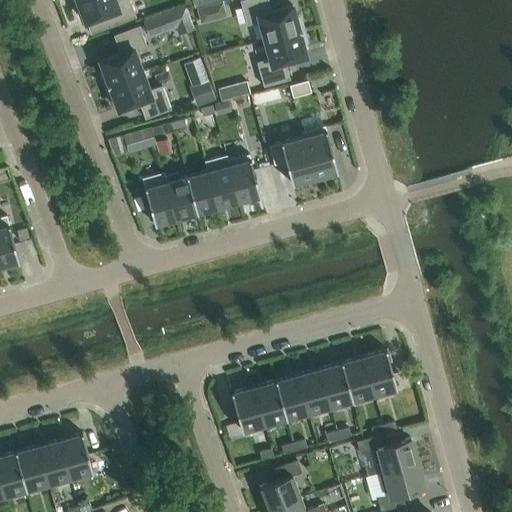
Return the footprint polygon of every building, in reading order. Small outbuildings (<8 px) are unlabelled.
[(72,0),(76,11),(81,11),(84,21),(104,13),(109,26),(135,16),(128,0),(72,0)] [(258,20),(264,39),(301,28),(298,15),(293,14),(290,4),(270,10),(267,0),(238,0),(245,24),(258,20)] [(154,33),(179,25),(181,31),(197,26),(189,2),(148,17),(154,33)] [(208,4),(196,7),(200,23),(213,19),(208,4)] [(105,84),(142,70),(135,53),(148,48),(139,24),(114,34),(120,51),(100,58),(103,68),(100,71),(105,84)] [(301,28),(264,39),(269,57),(256,61),(262,85),(289,78),(284,60),(304,55),(302,45),(305,42),(301,28)] [(149,89),(142,70),(105,84),(110,98),(114,98),(118,108),(139,100),(145,117),(171,108),(162,84),(149,89)] [(307,79),(288,84),(292,96),(310,91),(307,79)] [(235,96),(249,92),(246,80),(232,83),(235,96)] [(196,105),(215,98),(210,85),(191,92),(196,105)] [(211,104),(200,107),(202,115),(213,112),(211,104)] [(183,118),(171,121),(173,129),(185,126),(183,118)] [(171,121),(159,124),(162,132),(173,129),(171,121)] [(332,171),(337,170),(324,125),(301,131),(302,135),(314,177),(317,176),(318,179),(333,175),(332,171)] [(154,139),(150,127),(122,135),(126,147),(154,139)] [(314,177),(302,135),(268,145),(273,163),(285,160),(291,183),(314,177)] [(226,158),(238,200),(259,194),(248,152),(226,158)] [(207,169),(217,206),(238,200),(226,158),(225,154),(204,160),(207,169)] [(204,160),(203,160),(206,169),(186,174),(196,211),(217,206),(207,169),(204,160)] [(141,177),(153,223),(175,217),(164,175),(162,171),(141,177)] [(164,175),(175,217),(196,211),(186,174),(180,176),(178,171),(165,175),(164,175)] [(0,215),(0,265),(18,260),(5,214),(0,215)] [(362,354),(373,393),(396,387),(385,348),(362,354)] [(341,360),(351,399),(373,393),(362,354),(341,360)] [(319,366),(329,405),(351,399),(341,360),(319,366)] [(297,372),(307,411),(329,405),(319,366),(297,372)] [(275,378),(285,417),(307,411),(297,372),(275,378)] [(253,384),(263,423),(285,417),(275,378),(253,384)] [(253,384),(230,391),(240,430),(263,423),(253,384)] [(382,424),(384,432),(395,428),(393,420),(382,424)] [(384,432),(382,424),(370,427),(372,435),(384,432)] [(336,429),(338,437),(350,434),(347,426),(336,429)] [(338,437),(336,429),(324,433),(327,441),(338,437)] [(81,431),(58,437),(69,476),(92,470),(81,431)] [(378,473),(417,462),(410,438),(383,445),(380,433),(355,440),(359,453),(372,449),(378,473)] [(36,443),(47,482),(69,476),(58,437),(36,443)] [(292,441),(294,449),(306,446),(303,438),(292,441)] [(294,449),(292,441),(280,445),(283,453),(294,449)] [(14,449),(25,488),(47,482),(36,443),(14,449)] [(270,447),(258,451),(260,459),(272,455),(270,447)] [(0,453),(0,483),(3,494),(25,488),(14,449),(0,453)] [(258,486),(267,509),(299,496),(291,475),(301,471),(296,458),(272,467),(277,478),(258,486)] [(423,486),(417,462),(378,473),(384,495),(376,497),(380,510),(404,503),(401,493),(423,486)] [(267,509),(267,511),(319,511),(316,505),(304,509),(299,496),(267,509)] [(77,505),(79,511),(83,511),(91,509),(88,501),(77,505)]
